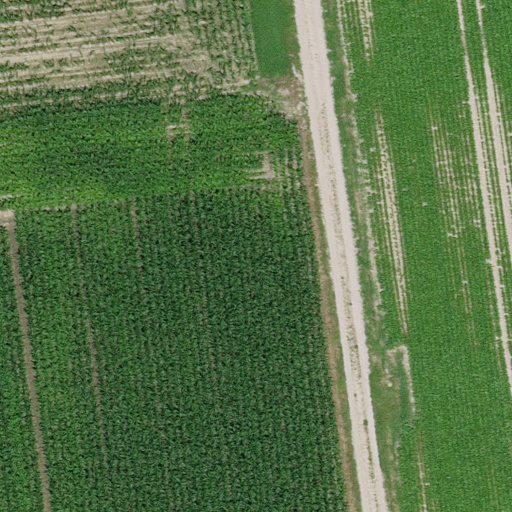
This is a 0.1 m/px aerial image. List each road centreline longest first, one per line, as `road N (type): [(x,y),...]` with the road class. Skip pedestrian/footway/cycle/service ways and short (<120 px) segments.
road 1 (track): [(377,511),(306,0)]
road 2 (track): [(316,70),(0,106)]
